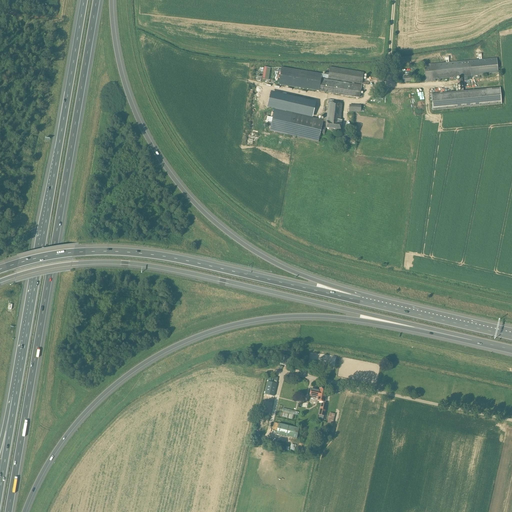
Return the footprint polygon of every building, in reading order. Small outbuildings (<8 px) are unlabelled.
[(498,74),(497,58),(470,61),(424,65),(426,80),(426,82),(432,82),(432,80),(472,76),(498,74)] [(364,72),(330,67),(328,78),(362,83),(364,72)] [(463,91),(462,77),(460,78),(461,91),(431,94),(433,111),(501,104),(500,87),(463,91)] [(362,85),(321,79),(318,91),(360,98),(362,85)] [(329,100),(327,118),(331,119),(330,119),(340,120),(342,104),(333,103),(333,100),(329,100)] [(323,120),(292,113),(287,135),(318,142),(320,133),(324,134),(326,128),(322,127),(323,120)] [(331,119),(327,118),(327,122),(326,128),(340,130),(341,124),(341,120),(340,120),(330,119),(331,119)] [(292,357),(279,354),(276,364),(290,367),(292,357)] [(276,384),(268,382),(265,394),(274,396),(276,384)] [(320,390),(319,390),(311,388),(309,396),(318,398),(317,401),(321,402),(322,398),(321,398),(322,395),(319,394),(320,390)] [(299,428),(278,424),(276,434),(297,439),(299,428)]
